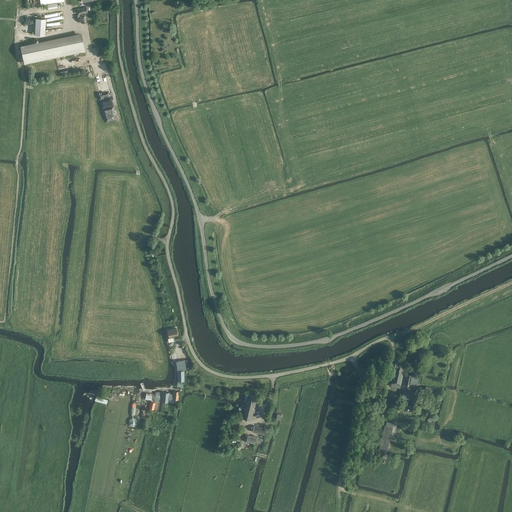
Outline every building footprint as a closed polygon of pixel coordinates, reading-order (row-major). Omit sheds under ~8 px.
[(57,2),(64,1),(63,0),(33,0),(34,6),(47,4),(48,9),(57,7),(57,2)] [(76,15),(87,12),(86,6),(74,9),(76,15)] [(45,35),(46,19),(36,18),(35,34),(45,35)] [(24,63),(85,50),(82,36),(21,49),(24,63)] [(174,338),(178,337),(176,328),(168,330),(169,338),(168,338),(168,342),(174,340),(174,338)] [(186,369),(184,360),(176,362),(178,371),(186,369)] [(405,369),(406,364),(396,362),(395,367),(392,383),(401,385),(404,369),(405,369)] [(417,387),(419,376),(407,373),(405,384),(417,387)] [(426,386),(425,393),(432,394),(433,387),(426,386)] [(414,402),(416,393),(404,390),(402,399),(414,402)] [(255,406),(257,397),(248,395),(242,418),(253,420),(256,406),(255,406)] [(411,411),(413,404),(406,402),(404,409),(411,411)] [(132,416),(128,423),(135,426),(138,419),(132,416)] [(385,425),(379,449),(387,451),(394,423),(387,422),(386,425),(385,425)] [(253,432),(263,434),(265,435),(267,429),(254,426),(253,432)] [(257,437),(246,435),(244,442),(255,444),(257,437)]
